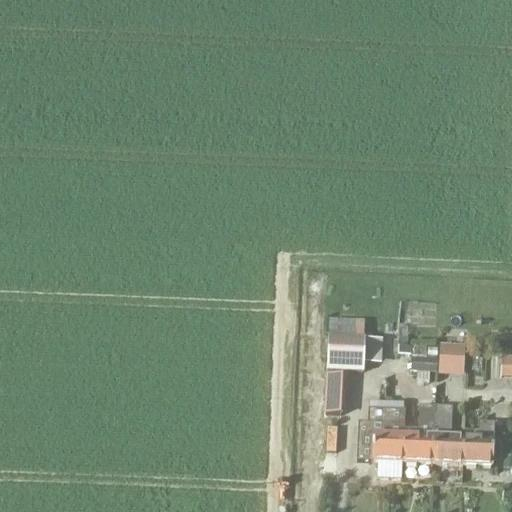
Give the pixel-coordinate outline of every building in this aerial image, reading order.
[(363,332),(363,321),(331,319),(330,330),(363,332)] [(326,339),(325,374),(362,375),(364,340),(326,339)] [(459,367),(460,364),(460,349),(437,348),(436,366),(459,367)] [(511,381),(511,359),(501,359),(500,379),(511,380),(511,381)] [(434,375),(435,362),(410,361),(409,374),(434,375)] [(401,466),(431,467),(433,410),(418,410),(417,434),(403,433),(404,415),(403,414),(401,466)] [(451,411),(433,410),(431,467),(461,469),(462,443),(450,443),(451,411)] [(357,426),(356,464),(401,466),(403,414),(367,413),(366,426),(357,426)] [(462,435),(462,443),(461,469),(491,470),(494,418),(483,418),(483,427),(478,427),(478,435),(462,435)]
